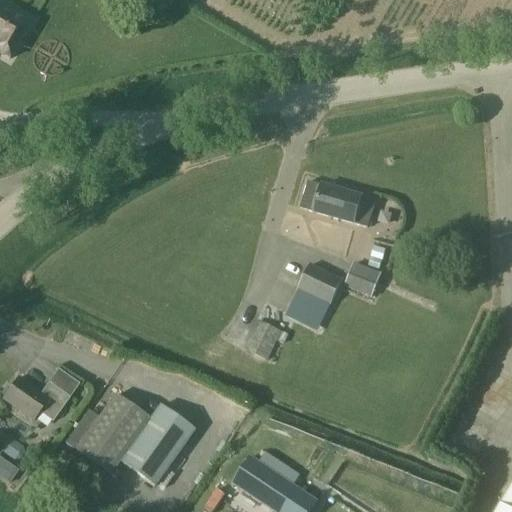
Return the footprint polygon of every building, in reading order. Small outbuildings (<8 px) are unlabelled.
[(0,0),(0,56),(9,62),(33,19),(0,0)] [(367,230),(367,229),(375,202),(309,182),(301,210),(367,230)] [(371,259),(381,262),(385,250),(375,248),(371,259)] [(381,275),(378,274),(354,264),(345,289),(371,299),(381,275)] [(310,266),(307,270),(297,292),(300,293),(330,308),(343,281),(310,266)] [(330,308),(300,293),(297,292),(288,310),(321,326),(330,308)] [(268,361),(280,334),(258,322),(245,352),(268,361)] [(10,391),(7,388),(0,397),(4,400),(3,402),(32,422),(39,413),(52,422),(68,400),(48,385),(40,396),(18,380),(10,391)] [(501,442),(511,447),(511,411),(471,391),(459,414),(469,419),(458,440),(492,458),(501,442)] [(84,418),(65,444),(74,451),(110,477),(118,465),(154,489),(194,434),(157,409),(156,409),(150,418),(149,421),(114,396),(108,404),(98,419),(88,412),(84,418)] [(150,405),(145,405),(141,412),(150,418),(156,409),(150,405)] [(231,486),(270,511),(311,511),(317,502),(294,487),(298,481),(264,457),(259,464),(250,457),(231,486)] [(0,478),(6,483),(8,485),(14,477),(15,476),(7,470),(5,469),(2,469),(0,469),(0,478)] [(511,511),(511,486),(496,511),(511,511)]
